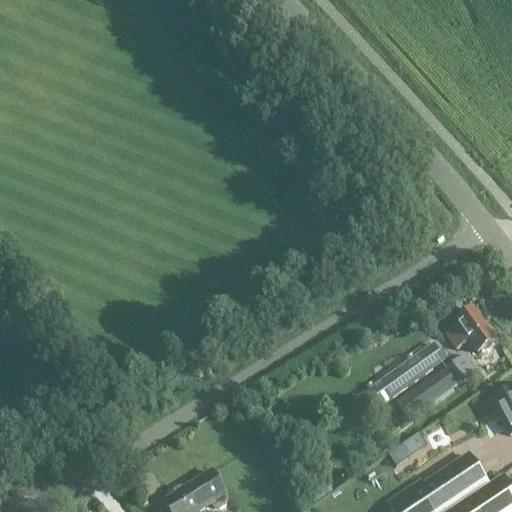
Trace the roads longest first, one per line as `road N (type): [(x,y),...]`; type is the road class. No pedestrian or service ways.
road 1 (unclassified): [(32,511),(486,229)]
road 2 (tertiary): [(486,229),(274,0)]
